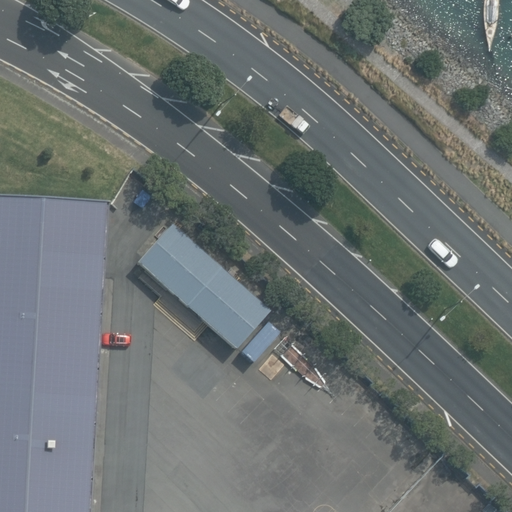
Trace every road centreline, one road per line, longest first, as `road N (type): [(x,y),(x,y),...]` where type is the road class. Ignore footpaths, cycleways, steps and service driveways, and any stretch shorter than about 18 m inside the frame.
road 1 (trunk): [(511,439),(375,307),(195,155),(0,23)]
road 2 (trunk): [(152,0),(291,99),(511,305)]
